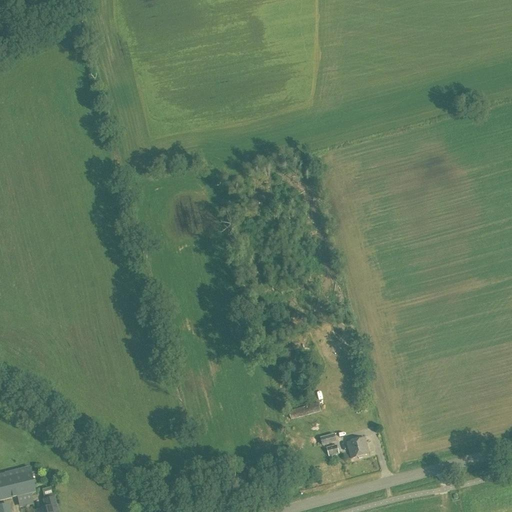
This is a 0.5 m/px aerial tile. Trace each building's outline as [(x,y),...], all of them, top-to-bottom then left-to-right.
[(294,420),(323,413),(321,405),(293,412),(294,420)] [(322,446),(336,442),(334,434),(320,438),(322,446)] [(351,459),(357,458),(359,459),(363,458),(363,456),(369,454),(364,438),(347,443),(351,459)] [(328,457),(339,454),(337,445),(326,448),(328,457)] [(0,501),(16,497),(19,509),(33,505),(30,494),(34,493),(29,473),(28,467),(0,474),(0,501)] [(45,509),(38,511),(34,511),(54,511),(57,511),(50,488),(42,490),(43,497),(44,500),(42,501),(45,509)]
